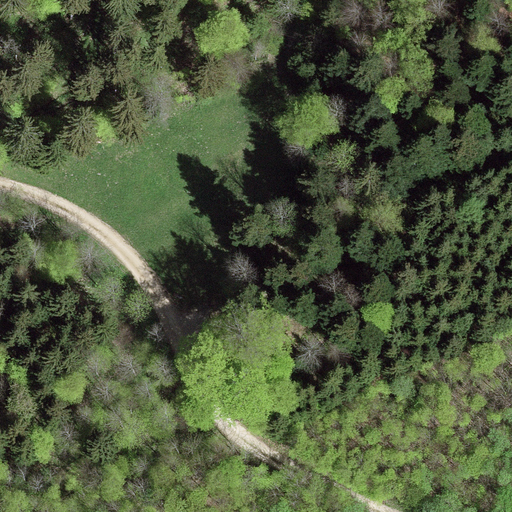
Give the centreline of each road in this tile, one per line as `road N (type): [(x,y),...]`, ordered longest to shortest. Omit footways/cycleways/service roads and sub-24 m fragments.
road 1 (track): [(0,183),(74,210),(134,262),(218,403),(260,454),(386,511)]
road 2 (track): [(178,332),(381,216),(511,167)]
road 3 (track): [(0,147),(78,90),(262,0)]
